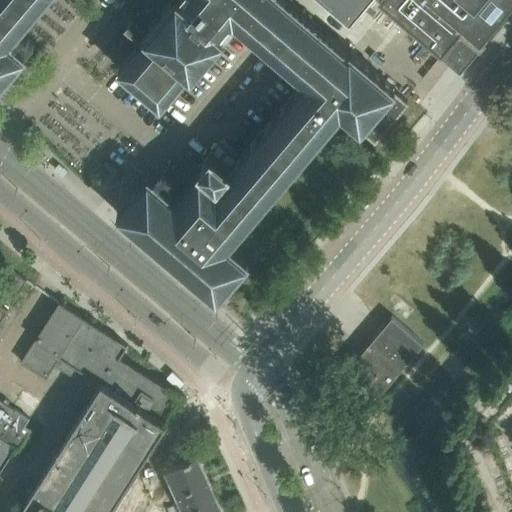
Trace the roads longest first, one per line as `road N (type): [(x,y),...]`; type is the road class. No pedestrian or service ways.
road 1 (tertiary): [(244,389),(511,60)]
road 2 (residential): [(0,192),(244,389)]
road 3 (tertiary): [(288,511),(245,413),(244,389)]
